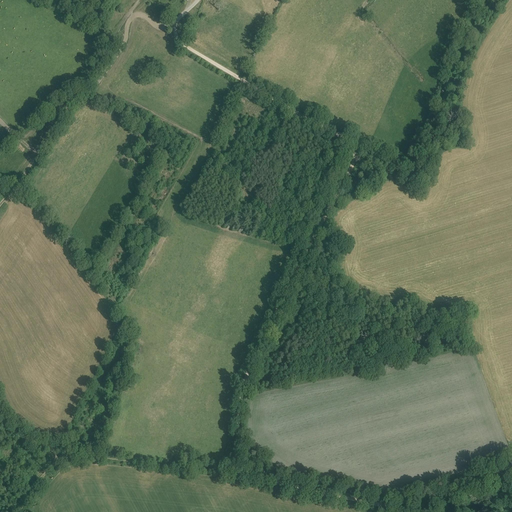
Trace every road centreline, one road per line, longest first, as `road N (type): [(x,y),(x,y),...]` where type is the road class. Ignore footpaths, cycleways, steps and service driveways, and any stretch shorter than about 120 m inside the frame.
road 1 (track): [(233,471),(248,371),(327,210)]
road 2 (track): [(327,210),(415,147),(433,118),(450,51),(481,0)]
road 3 (track): [(376,182),(348,142),(183,45),(172,23)]
road 4 (track): [(0,120),(42,149),(132,16),(157,27),(172,23)]
road 5 (track): [(411,511),(233,471)]
road 6 (track): [(233,471),(55,452)]
